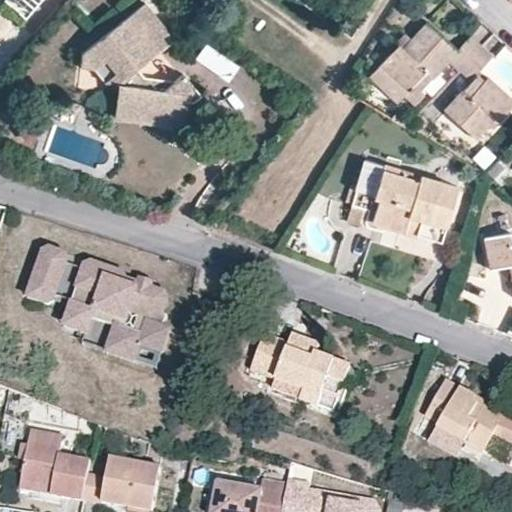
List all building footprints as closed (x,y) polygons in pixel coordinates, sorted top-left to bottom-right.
[(11,0),(10,2),(26,16),(39,0),(11,0)] [(10,2),(3,9),(20,22),(26,16),(10,2)] [(161,122),(186,130),(189,102),(194,103),(202,97),(185,75),(167,89),(160,79),(152,86),(140,70),(156,58),(152,53),(158,48),(162,53),(177,41),(147,5),(83,54),(81,68),(95,70),(106,83),(113,77),(128,96),(140,110),(147,105),(161,121),(161,122)] [(427,19),(419,12),(401,31),(405,35),(409,38),(427,19)] [(427,19),(409,38),(405,35),(370,73),(398,99),(403,94),(413,84),(418,90),(447,58),(459,68),(482,43),(471,32),(458,47),(427,19)] [(468,128),(477,135),(489,123),(493,126),(511,105),(511,98),(487,76),(484,80),(476,73),(494,54),(482,43),(459,68),(470,79),(446,106),(449,109),(468,128)] [(156,58),(162,53),(158,48),(152,53),(156,58)] [(422,94),(418,90),(413,84),(403,94),(413,103),(422,94)] [(140,110),(128,96),(118,94),(115,120),(186,130),(161,122),(161,121),(147,105),(140,110)] [(388,118),(402,126),(408,116),(394,108),(388,118)] [(449,109),(438,121),(457,139),(468,128),(449,109)] [(473,158),(485,169),(495,157),(483,146),(473,158)] [(354,204),(366,163),(348,157),(335,199),(354,204)] [(497,161),(487,172),(501,185),(511,173),(497,161)] [(370,227),(387,233),(389,226),(443,243),(458,191),(366,163),(354,204),(354,206),(370,211),(368,219),(368,223),(370,227)] [(370,211),(354,206),(350,221),(370,227),(368,223),(368,219),(370,211)] [(511,234),(511,231),(484,235),(491,266),(510,263),(511,275),(511,234)] [(152,287),(141,283),(143,277),(131,273),(130,268),(90,254),(84,260),(70,256),(69,247),(53,242),(46,244),(44,251),(48,256),(43,271),(36,274),(30,290),(48,297),(57,293),(73,300),(65,323),(86,331),(83,342),(156,368),(171,328),(164,325),(168,313),(159,308),(166,291),(163,284),(154,281),(152,287)] [(84,260),(90,254),(69,247),(70,256),(84,260)] [(36,274),(43,271),(48,256),(44,251),(36,274)] [(154,281),(154,277),(144,272),(143,277),(141,283),(152,287),(154,281)] [(277,378),(274,387),(335,408),(350,364),(318,353),(320,343),(293,333),(289,343),(265,335),(252,370),(277,378)] [(440,424),(439,426),(465,440),(484,451),(495,432),(511,440),(511,410),(507,408),(505,412),(447,380),(427,415),(440,424)] [(465,440),(439,426),(433,437),(443,442),(441,445),(457,454),(465,440)] [(26,430),(24,441),(56,447),(58,436),(26,430)] [(505,462),(511,448),(511,440),(495,432),(484,451),(505,462)] [(443,442),(433,437),(431,440),(441,445),(443,442)] [(86,459),(55,454),(56,447),(24,441),(16,489),(79,500),(80,497),(83,473),(86,459)] [(156,465),(105,457),(102,476),(83,473),(80,497),(148,509),(156,465)] [(269,478),(267,488),(216,479),(209,511),(278,511),(284,481),(269,478)] [(357,511),(359,503),(298,493),(299,484),(284,481),(278,511),(357,511)]
